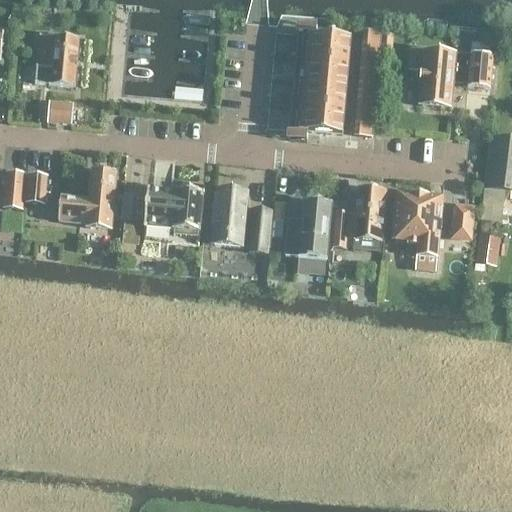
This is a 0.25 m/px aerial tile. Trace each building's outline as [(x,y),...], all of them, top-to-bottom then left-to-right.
[(366,47),(379,48),(380,35),(367,34),(366,47)] [(342,138),(350,41),(302,37),(294,134),(342,138)] [(40,38),(35,86),(75,90),(79,42),(40,38)] [(365,60),(378,62),(379,48),(366,47),(365,60)] [(451,111),(456,54),(424,51),(424,52),(412,51),(410,72),(421,73),(418,108),(451,111)] [(364,74),(376,75),(378,62),(365,60),(364,74)] [(498,65),(471,63),(469,90),(496,92),(498,65)] [(363,87),(375,88),(376,75),(364,74),(363,87)] [(375,88),(363,87),(361,100),(374,101),(375,88)] [(373,114),(374,101),(361,100),(360,113),(373,114)] [(49,105),(47,126),(60,127),(62,106),(49,105)] [(373,114),(360,113),(359,126),(372,127),(373,114)] [(372,127),(359,126),(358,139),(371,140),(372,127)] [(484,191),(511,194),(511,142),(491,140),(484,191)] [(91,174),(88,202),(61,199),(58,228),(112,233),(117,176),(91,174)] [(3,211),(22,213),(26,177),(7,175),(3,211)] [(28,177),(26,206),(45,208),(47,179),(28,177)] [(271,209),(253,208),(252,213),(246,213),(248,191),(217,188),(212,242),(243,245),(243,244),(250,244),(249,250),(267,251),(271,209)] [(205,194),(149,189),(145,232),(201,238),(205,194)] [(356,218),(348,217),(346,242),(354,243),(381,246),(386,194),(358,191),(356,218)] [(396,195),(391,256),(438,261),(443,199),(396,195)] [(302,224),(289,223),(286,258),(327,262),(331,206),(304,204),(302,224)] [(286,207),(276,206),(274,225),(284,227),(286,207)] [(477,211),(455,209),(452,244),(474,246),(477,211)] [(142,224),(126,222),(124,244),(140,246),(142,224)] [(502,242),(480,239),(476,268),(497,271),(502,242)]
